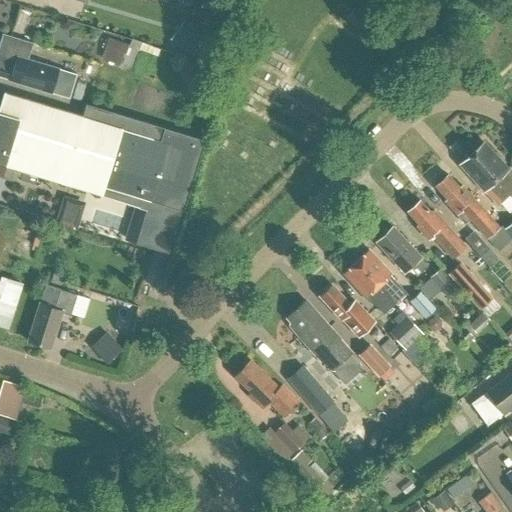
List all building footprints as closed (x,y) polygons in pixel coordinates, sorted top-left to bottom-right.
[(350,12),(346,16),(357,28),(363,22),(367,18),(356,6),(350,12)] [(0,42),(0,76),(51,92),(58,68),(29,59),(33,43),(3,33),(0,42)] [(119,66),(126,44),(108,38),(101,60),(119,66)] [(184,211),(205,139),(196,137),(86,103),(82,116),(24,98),(18,118),(0,112),(0,163),(5,165),(13,168),(135,206),(157,213),(147,247),(156,249),(168,253),(181,210),(184,211)] [(511,174),(483,142),(471,153),(508,195),(511,198),(511,174)] [(508,195),(471,153),(459,164),(496,206),(508,195)] [(447,174),(435,185),(449,201),(447,203),(465,223),(470,219),(498,251),(510,240),(461,184),(458,186),(447,174)] [(126,235),(80,221),(86,203),(64,196),(56,222),(128,245),(129,243),(146,249),(147,247),(157,213),(135,206),(126,235)] [(434,210),(431,213),(420,201),(408,211),(419,224),(416,226),(429,240),(433,236),(452,258),(466,246),(434,210)] [(511,220),(502,230),(511,240),(511,220)] [(404,272),(421,257),(393,227),(376,242),(404,272)] [(494,255),(488,248),(479,256),(485,263),(494,255)] [(369,249),(356,261),(394,303),(405,293),(390,276),(391,274),(369,249)] [(420,272),(427,266),(420,258),(413,264),(420,272)] [(384,292),(356,261),(343,273),(365,297),(367,296),(383,313),(394,303),(384,292)] [(460,262),(447,274),(479,310),(480,309),(487,316),(498,306),(492,298),(491,298),(492,297),(460,262)] [(450,299),(460,290),(440,268),(430,277),(450,299)] [(0,325),(4,326),(18,282),(0,276),(0,277),(0,325)] [(357,337),(374,322),(353,299),(349,304),(331,283),(319,295),(341,320),(342,320),(357,337)] [(54,309),(60,290),(45,285),(26,341),(50,349),(62,311),(54,309)] [(408,301),(424,319),(435,309),(419,291),(408,301)] [(330,368),(350,351),(305,300),(286,317),(300,332),(297,335),(314,355),(317,353),(330,368)] [(474,333),(489,320),(482,312),(467,325),(474,333)] [(404,349),(422,333),(406,316),(388,332),(404,349)] [(465,340),(471,334),(466,328),(460,334),(465,340)] [(106,364),(122,349),(110,337),(94,351),(106,364)] [(388,354),(396,346),(389,338),(380,346),(388,354)] [(498,352),(504,360),(511,352),(511,345),(509,342),(498,352)] [(390,365),(369,343),(358,354),(378,376),(378,375),(384,381),(393,372),(388,366),(390,365)] [(278,387),(249,359),(233,375),(249,391),(247,394),(260,407),(267,400),(282,416),(297,400),(281,384),(278,387)] [(302,365),(285,379),(317,415),(333,401),(302,365)] [(511,371),(470,403),(486,425),(503,413),(511,406),(511,371)] [(25,386),(2,379),(0,386),(0,390),(22,397),(25,386)] [(315,415),(305,419),(314,437),(324,432),(315,415)] [(511,441),(511,421),(502,428),(511,441)] [(303,442),(283,422),(272,433),(292,453),(303,442)] [(307,464),(311,460),(302,450),(298,454),(307,464)] [(309,467),(307,464),(298,454),(288,462),(313,491),(315,489),(323,483),(309,467)] [(335,471),(327,478),(314,463),(309,467),(323,483),(315,489),(328,504),(333,500),(325,491),(341,477),(335,471)] [(356,485),(365,477),(354,464),(345,472),(350,479),(356,485)] [(347,492),(356,485),(350,479),(340,488),(343,492),(346,490),(347,492)] [(455,483),(447,489),(453,498),(461,492),(455,483)] [(442,511),(453,505),(443,491),(433,498),(438,506),(442,511)] [(485,511),(497,511),(502,509),(490,493),(478,501),(485,511)] [(422,511),(414,501),(399,511),(422,511)]
